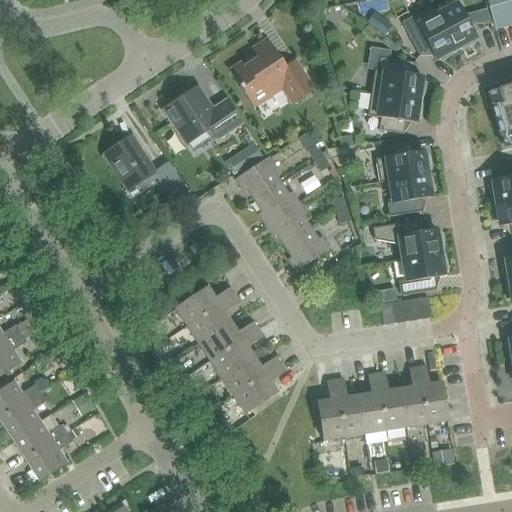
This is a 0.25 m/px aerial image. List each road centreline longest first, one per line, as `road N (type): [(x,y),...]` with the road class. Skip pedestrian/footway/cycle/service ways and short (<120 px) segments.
road 1 (residential): [(471,338),(337,350),(306,333),(223,214),(84,292)]
road 2 (residential): [(471,338),(448,121),(474,75),(511,64)]
road 3 (residential): [(148,65),(128,31),(98,20),(43,28),(10,16),(0,3)]
road 4 (residential): [(0,162),(148,65)]
road 5 (residential): [(167,432),(84,292)]
road 6 (residential): [(84,292),(0,169)]
road 7 (residential): [(47,511),(167,432)]
road 8 (residential): [(148,65),(253,0)]
